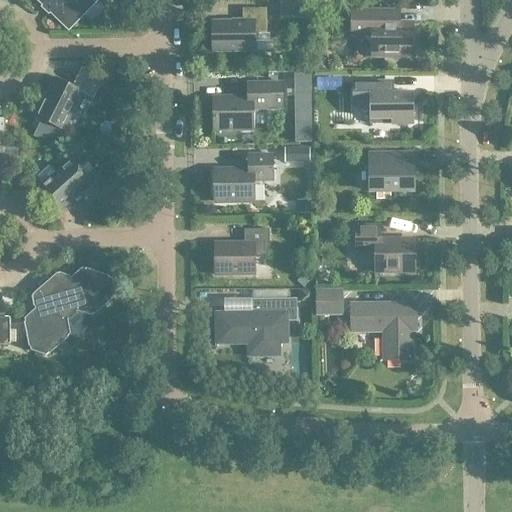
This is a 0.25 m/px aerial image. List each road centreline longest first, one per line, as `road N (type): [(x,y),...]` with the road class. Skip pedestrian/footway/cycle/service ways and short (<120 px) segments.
road 1 (residential): [(470,438),(194,416),(167,391),(165,249)]
road 2 (residential): [(472,85),(470,438)]
road 3 (residential): [(165,249),(159,57)]
road 4 (residential): [(45,244),(165,249)]
